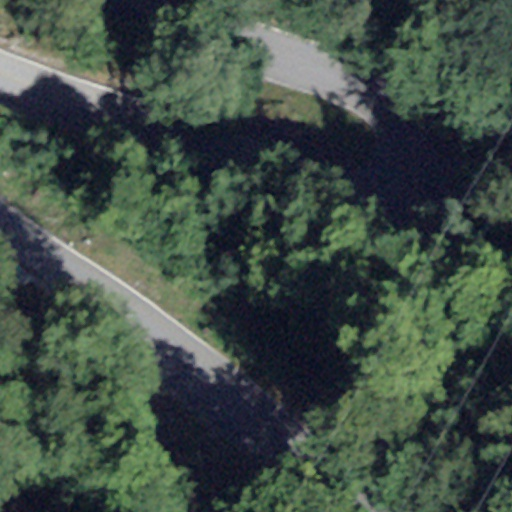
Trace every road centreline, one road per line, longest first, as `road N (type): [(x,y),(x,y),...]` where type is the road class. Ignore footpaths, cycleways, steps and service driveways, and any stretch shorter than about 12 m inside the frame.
road 1 (unclassified): [(0,76),(327,200),(383,202),(412,188),(408,141),(388,112),(143,0)]
road 2 (unclassified): [(346,511),(182,359),(0,221)]
